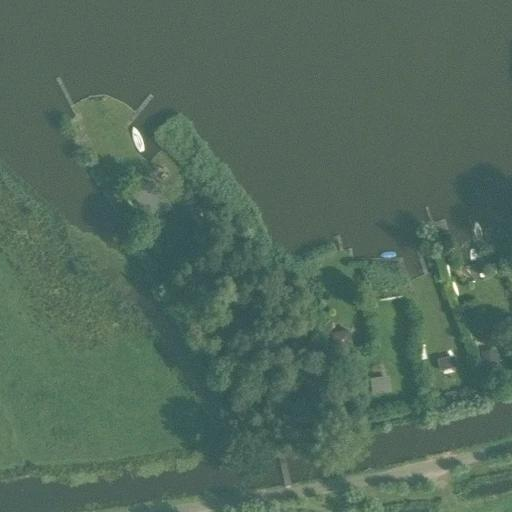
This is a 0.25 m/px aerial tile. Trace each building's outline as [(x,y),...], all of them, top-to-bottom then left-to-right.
[(151,220),(168,208),(150,183),(133,195),(151,220)] [(222,236),(225,254),(239,252),(236,234),(222,236)] [(337,350),(353,348),(351,332),(334,335),(337,350)] [(482,358),(485,373),(500,370),(496,355),(482,358)] [(439,361),(442,371),(455,368),(453,358),(439,361)] [(374,394),(389,391),(387,379),(371,382),(374,394)]
